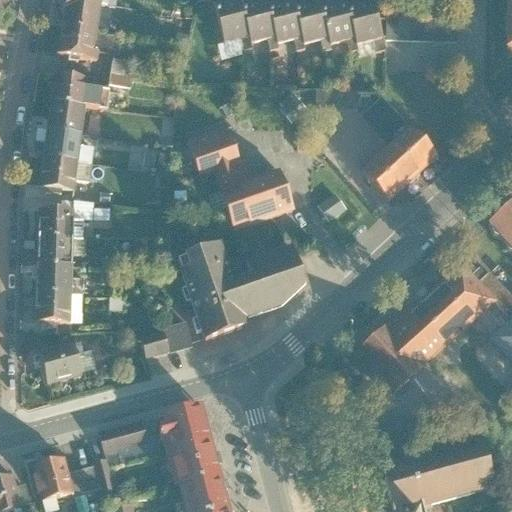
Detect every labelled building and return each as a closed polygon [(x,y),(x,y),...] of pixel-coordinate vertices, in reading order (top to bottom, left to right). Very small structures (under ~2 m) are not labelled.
[(68,0),(64,27),(99,32),(103,4),(75,0),(68,0)] [(211,0),(223,45),(243,40),(245,51),(253,50),(252,45),(241,0),(211,0)] [(242,0),(241,0),(252,45),(269,41),(272,51),(280,49),(279,45),(267,0),(242,0)] [(267,0),(279,45),(294,41),(297,52),(307,49),(306,47),(295,0),(267,0)] [(308,0),(295,0),(306,47),(321,42),(324,52),(333,50),(332,46),(321,0),(313,0),(309,1),(308,0)] [(321,0),(332,46),(348,42),(351,53),(360,50),(359,46),(347,0),(336,0),(335,0),(334,0),(321,0)] [(361,0),(347,0),(359,46),(375,42),(378,54),(388,51),(375,0),(367,0),(362,1),(361,0)] [(459,21),(389,18),(388,41),(458,43),(459,21)] [(94,60),(99,32),(64,27),(60,55),(94,60)] [(56,76),(53,103),(87,107),(108,109),(110,89),(92,87),(94,80),(56,76)] [(389,202),(443,159),(385,97),(362,117),(392,148),(364,172),(389,202)] [(53,103),(48,133),(83,137),(87,107),(53,103)] [(242,163),(229,128),(188,142),(201,179),(215,174),(235,231),(293,207),(280,171),(253,181),(246,161),(242,163)] [(79,165),(83,137),(48,133),(44,160),(79,165)] [(79,165),(44,160),(40,188),(76,193),(79,165)] [(315,207),(324,222),(342,211),(333,196),(315,207)] [(511,204),(485,229),(511,258),(511,204)] [(38,212),(38,238),(74,238),(74,212),(38,212)] [(74,238),(38,238),(38,266),(74,266),(74,238)] [(188,271),(179,273),(205,344),(246,329),(243,321),(241,316),(230,286),(216,247),(183,259),(188,271)] [(249,280),(230,286),(241,316),(278,303),(302,282),(291,250),(244,266),(249,280)] [(396,324),(353,360),(393,400),(496,310),(510,324),(490,343),(511,365),(511,296),(492,275),(483,284),(464,265),(398,326),(396,324)] [(73,294),(74,266),(38,266),(37,294),(73,294)] [(74,324),(73,294),(37,294),(36,324),(74,324)] [(187,328),(142,339),(148,360),(192,348),(187,328)] [(76,346),(39,356),(48,388),(84,378),(76,346)] [(213,436),(205,407),(166,418),(169,428),(161,431),(167,450),(213,436)] [(149,446),(143,423),(100,434),(110,471),(122,467),(119,454),(149,446)] [(177,490),(181,489),(224,477),(213,436),(167,450),(177,490)] [(493,492),(480,442),(377,470),(387,511),(422,511),(422,510),(493,492)] [(67,462),(33,469),(41,505),(74,497),(69,475),(67,462)] [(106,462),(93,465),(94,469),(101,494),(102,499),(115,496),(106,462)] [(101,494),(94,469),(69,475),(74,497),(75,500),(101,494)] [(227,511),(234,510),(224,477),(181,489),(187,511),(227,511)] [(14,478),(0,480),(0,511),(14,511),(22,511),(14,478)]
